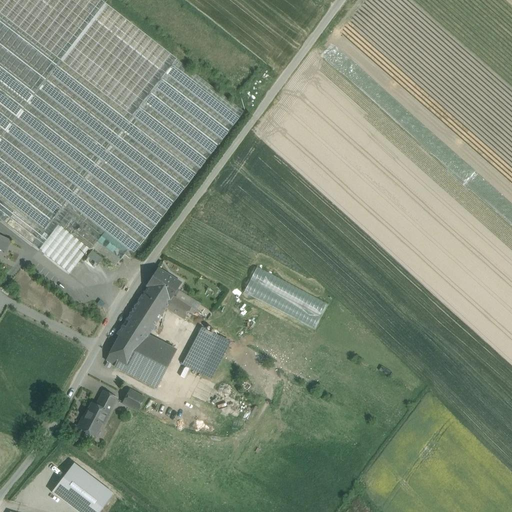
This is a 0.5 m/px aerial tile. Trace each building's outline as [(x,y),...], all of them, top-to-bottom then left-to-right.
[(177,60),(100,0),(0,0),(0,219),(39,250),(69,274),(88,249),(90,251),(92,248),(104,232),(133,254),(244,113),(177,60)] [(133,254),(104,232),(92,248),(116,266),(124,255),(129,259),(133,254)] [(10,241),(0,236),(0,249),(5,252),(10,241)] [(95,264),(101,258),(92,250),(87,257),(95,264)] [(316,329),(329,303),(256,267),(244,293),(316,329)] [(181,284),(158,270),(148,286),(148,287),(171,301),(173,297),(181,284)] [(148,287),(116,335),(119,337),(140,348),(148,336),(166,308),(171,301),(148,287)] [(191,308),(173,297),(171,301),(166,308),(170,311),(184,320),(191,308)] [(201,328),(182,364),(199,373),(218,337),(201,328)] [(140,348),(119,337),(106,361),(114,366),(114,367),(156,388),(175,350),(148,336),(140,348)] [(143,398),(130,391),(123,404),(137,411),(143,398)] [(116,399),(103,392),(100,398),(113,405),(116,399)] [(100,398),(96,407),(92,404),(84,419),(83,419),(82,420),(78,426),(79,429),(86,432),(90,431),(91,430),(97,433),(107,413),(109,414),(113,405),(100,398)] [(53,493),(79,511),(101,511),(116,492),(74,463),(53,493)]
